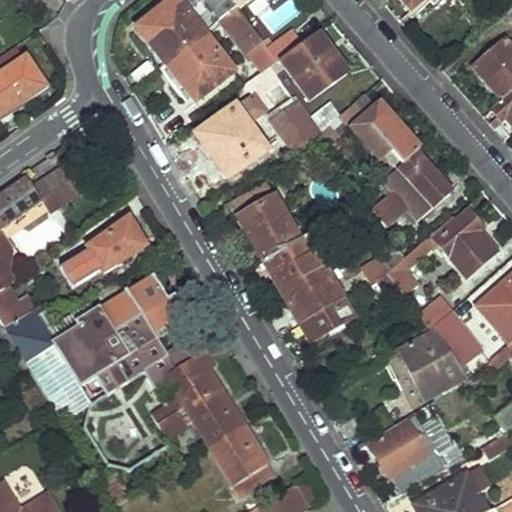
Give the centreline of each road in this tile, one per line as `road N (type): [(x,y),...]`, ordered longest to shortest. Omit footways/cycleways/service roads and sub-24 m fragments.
road 1 (residential): [(88,94),(107,107),(355,511)]
road 2 (residential): [(343,0),(511,191)]
